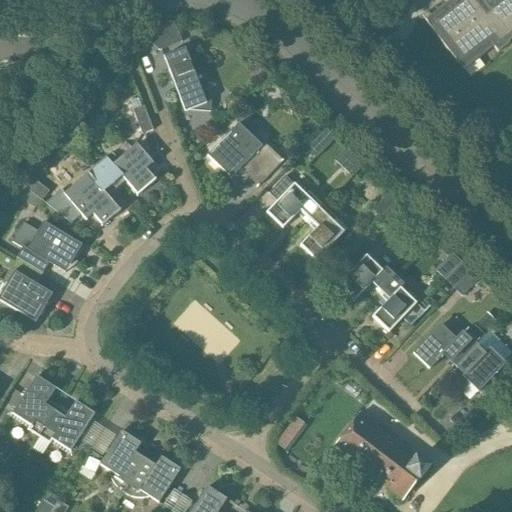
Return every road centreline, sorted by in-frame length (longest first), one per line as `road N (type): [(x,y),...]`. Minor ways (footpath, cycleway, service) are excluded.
road 1 (tertiary): [(511,249),(273,21),(223,0)]
road 2 (residential): [(193,214),(155,232),(110,285),(91,321),(88,351),(241,458)]
road 3 (residential): [(329,340),(221,224),(193,214)]
road 4 (track): [(0,127),(86,60),(83,0)]
road 5 (residential): [(443,434),(329,340)]
road 6 (residential): [(241,458),(329,340)]
road 7 (unknown): [(352,405),(431,461),(464,458)]
